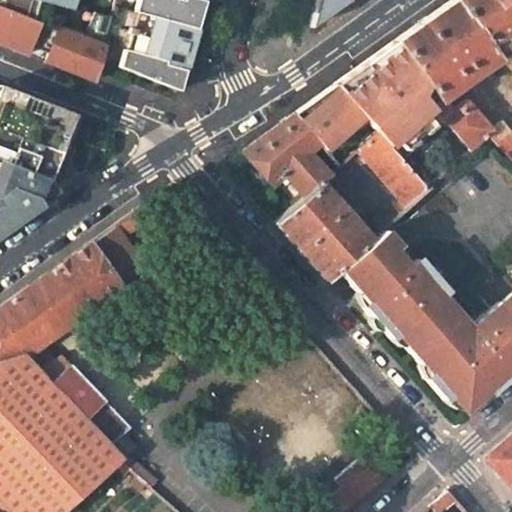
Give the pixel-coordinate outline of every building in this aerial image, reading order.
[(34,47),(49,53),(58,28),(62,6),(73,9),(74,0),(0,0),(0,43),(5,45),(30,56),(34,47)] [(135,0),(117,66),(178,87),(189,46),(202,0),(135,0)] [(316,0),(309,31),(347,2),(348,0),(316,0)] [(468,151),(477,143),(487,134),(492,129),(465,98),(451,110),(441,97),(493,59),(484,49),(493,42),(506,43),(511,49),(511,52),(507,57),(507,66),(511,71),(511,0),(452,0),(394,41),(427,86),(418,93),(430,107),(468,151)] [(84,39),(102,47),(110,17),(94,12),(84,39)] [(84,39),(58,28),(49,53),(46,62),(69,70),(93,80),(102,47),(84,39)] [(387,145),(430,107),(418,93),(427,86),(394,41),(374,55),(354,70),(322,93),(293,115),(318,145),(336,167),(355,150),(375,132),(387,145)] [(34,47),(30,56),(38,59),(46,62),(49,53),(34,47)] [(0,230),(56,191),(49,183),(49,182),(47,180),(72,113),(0,85),(0,230)] [(49,183),(56,191),(72,180),(112,152),(110,128),(72,113),(47,180),(49,182),(49,183)] [(318,145),(293,115),(247,149),(241,153),(270,187),(282,176),(301,199),(319,183),(327,175),(308,152),(318,145)] [(511,132),(501,121),(492,129),(487,134),(511,161),(511,132)] [(375,132),(355,150),(405,207),(426,189),(387,145),(375,132)] [(369,240),(319,183),(301,199),(272,224),(301,256),(323,281),(335,271),(369,240)] [(146,202),(114,224),(120,232),(135,220),(138,224),(154,212),(146,202)] [(0,369),(3,373),(24,358),(32,353),(122,288),(120,283),(145,266),(120,232),(114,224),(0,305),(0,369)] [(369,240),(335,271),(354,292),(360,287),(369,297),(359,306),(360,308),(386,337),(395,329),(404,340),(400,344),(417,363),(421,359),(431,370),(420,379),(439,400),(447,392),(461,407),(483,387),(485,389),(505,372),(501,367),(511,357),(511,268),(511,269),(511,288),(499,299),(500,300),(469,325),(439,292),(443,287),(416,256),(411,261),(382,228),(369,240)] [(119,460),(126,455),(130,451),(117,435),(126,427),(62,352),(45,367),(32,353),(24,358),(119,460)] [(0,502),(9,511),(60,511),(119,460),(24,358),(3,373),(0,369),(0,502)] [(511,434),(502,443),(483,460),(511,492),(511,434)] [(333,492),(309,511),(352,511),(390,480),(366,452),(336,477),(342,485),(333,492)] [(126,455),(119,460),(150,487),(156,482),(126,455)] [(333,492),(342,485),(336,477),(327,485),(333,492)] [(434,511),(437,511),(452,499),(451,499),(445,492),(429,505),(434,511)]
